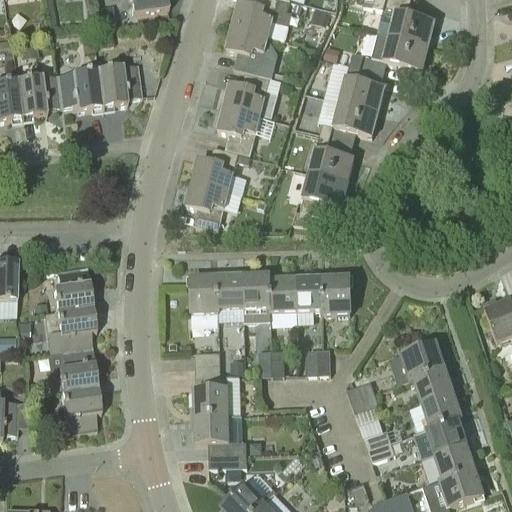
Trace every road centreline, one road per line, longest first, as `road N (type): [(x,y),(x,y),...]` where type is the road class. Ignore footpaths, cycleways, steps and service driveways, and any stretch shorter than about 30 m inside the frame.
road 1 (residential): [(511,253),(448,287),(422,288),(391,272),(373,234),(395,155),(474,75),(476,0)]
road 2 (residential): [(150,455),(136,347),(144,225)]
road 3 (residential): [(0,165),(163,145)]
road 4 (residential): [(163,145),(208,0)]
road 5 (residential): [(150,455),(0,474)]
road 6 (residential): [(144,225),(0,230)]
